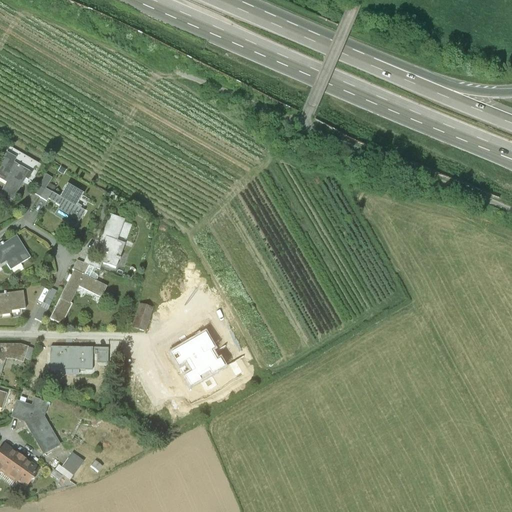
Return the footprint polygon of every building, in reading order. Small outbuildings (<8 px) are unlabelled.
[(17,157),(6,151),(0,162),(0,177),(6,181),(0,192),(13,199),(26,177),(28,178),(32,171),(14,161),(17,157)] [(52,176),(46,172),(34,192),(47,199),(48,197),(52,190),(46,187),(52,176)] [(60,195),(52,190),(48,197),(60,204),(54,213),(76,226),(85,210),(80,207),(81,205),(77,203),(84,192),(68,183),(60,195)] [(100,240),(104,241),(106,236),(117,240),(125,219),(110,213),(100,240)] [(31,257),(17,235),(0,245),(0,267),(7,263),(11,269),(12,268),(14,272),(23,266),(21,263),(31,257)] [(125,243),(117,240),(106,236),(104,241),(97,258),(103,261),(116,266),(125,243)] [(72,268),(74,269),(84,274),(89,263),(99,268),(103,261),(97,258),(87,254),(83,262),(77,259),(72,268)] [(74,269),(50,318),(62,323),(71,303),(70,303),(78,286),(101,297),(107,284),(84,274),(74,269)] [(52,288),(44,303),(49,305),(57,290),(52,288)] [(23,290),(0,292),(0,313),(11,312),(11,315),(24,314),(23,307),(25,307),(23,290)] [(43,302),(35,318),(41,321),(49,305),(44,303),(43,302)] [(152,309),(140,305),(133,328),(145,333),(152,309)] [(0,342),(0,371),(4,357),(14,358),(22,361),(27,346),(20,343),(0,342)] [(33,347),(27,346),(22,361),(29,363),(33,347)] [(92,346),(50,346),(50,362),(63,362),(63,368),(91,368),(92,360),(92,346)] [(108,347),(92,346),(92,360),(107,361),(108,347)] [(16,400),(10,417),(24,422),(42,455),(60,446),(43,417),(48,403),(33,397),(31,405),(16,400)] [(0,449),(0,469),(24,489),(39,471),(4,444),(0,449)] [(71,453),(61,467),(58,465),(54,470),(69,481),(83,462),(71,453)]
